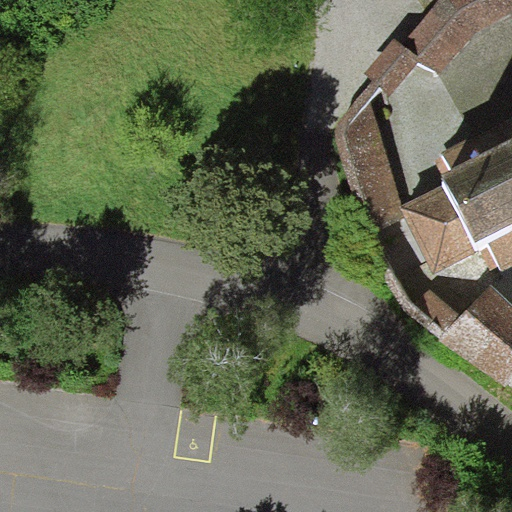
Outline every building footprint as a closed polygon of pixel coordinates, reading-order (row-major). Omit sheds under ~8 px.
[(511,0),(442,0),(403,49),(420,63),(440,76),(478,32),(511,15),(511,0)] [(403,49),(395,43),(365,79),(373,86),(381,92),(389,99),(420,63),(403,49)] [(405,213),(371,105),(352,125),(347,132),(346,136),(359,183),(377,235),(405,221),(401,214),(405,213)] [(511,123),(441,160),(453,189),(405,213),(401,214),(405,221),(436,280),(470,263),(476,274),(493,264),(503,278),(511,273),(511,123)] [(511,310),(491,291),(462,321),(448,336),(440,344),(506,391),(509,388),(511,389),(511,310)] [(462,321),(431,293),(417,308),(448,336),(462,321)]
